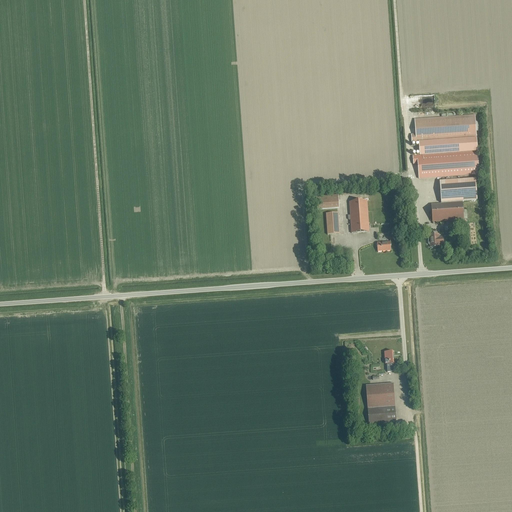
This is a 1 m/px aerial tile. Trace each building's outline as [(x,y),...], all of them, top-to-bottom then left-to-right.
[(411,135),(412,143),(419,142),(476,138),(476,132),(475,122),(475,116),(414,120),(416,135),(411,135)] [(477,152),(412,157),(413,164),(417,164),(418,179),(479,174),(477,152)] [(439,182),(441,204),(462,202),(476,201),(475,180),(439,182)] [(316,197),(317,210),(339,208),(338,195),(316,197)] [(351,233),(369,232),(367,201),(349,202),(351,233)] [(432,222),(463,220),(462,202),(441,204),(431,205),(432,222)] [(339,234),(338,213),(326,214),(327,235),(339,234)] [(429,239),(428,240),(428,244),(430,246),(430,247),(439,247),(439,246),(443,245),(442,237),(438,237),(438,234),(436,235),(436,233),(435,232),(433,232),(432,233),(432,235),(429,235),(429,239)] [(377,252),(390,251),(390,242),(377,243),(377,252)] [(387,372),(394,372),(393,363),(392,352),(384,352),(385,364),(386,364),(387,372)] [(393,384),(365,386),(367,410),(395,407),(393,384)] [(367,410),(368,424),(396,422),(395,407),(367,410)]
